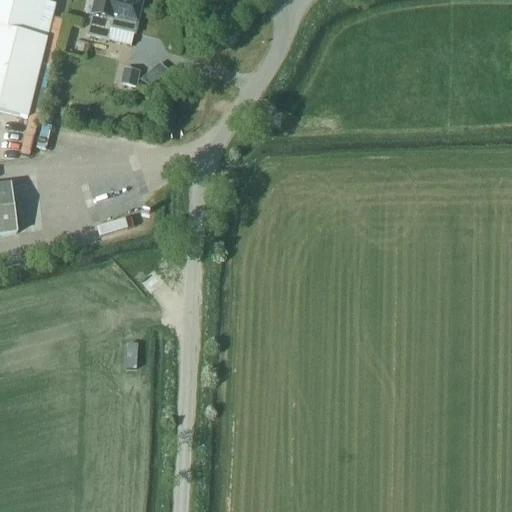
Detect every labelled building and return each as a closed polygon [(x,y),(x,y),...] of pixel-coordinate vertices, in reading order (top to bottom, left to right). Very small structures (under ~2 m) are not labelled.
[(44,0),(0,0),(0,114),(27,121),(46,42),(37,39),(46,0),(44,0)] [(125,0),(95,0),(95,1),(90,4),(87,15),(92,17),(87,38),(107,43),(110,29),(134,35),(141,4),(125,0)] [(151,88),(168,72),(160,64),(144,79),(151,88)] [(136,90),(139,74),(123,70),(119,86),(136,90)] [(84,165),(110,163),(109,152),(87,154),(86,145),(111,143),(110,133),(82,136),(84,165)] [(0,188),(0,237),(16,235),(10,187),(0,188)]
